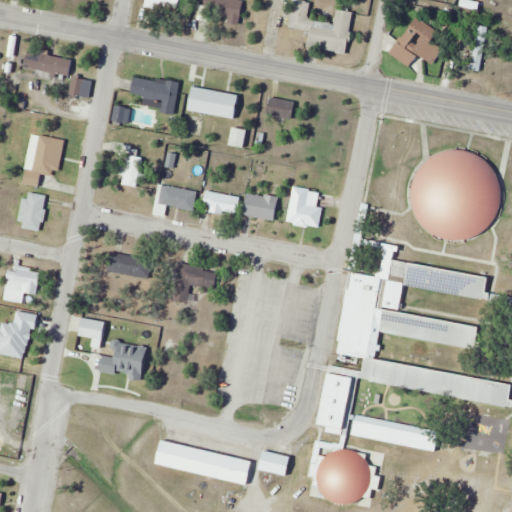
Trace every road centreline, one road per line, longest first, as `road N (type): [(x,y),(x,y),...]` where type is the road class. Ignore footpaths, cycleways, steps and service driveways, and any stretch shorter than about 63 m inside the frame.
road 1 (secondary): [(511,115),(0,17)]
road 2 (residential): [(31,511),(125,0)]
road 3 (residential): [(281,435),(302,420),(311,396),(383,0)]
road 4 (residential): [(336,259),(86,215)]
road 5 (residential): [(54,391),(281,435)]
